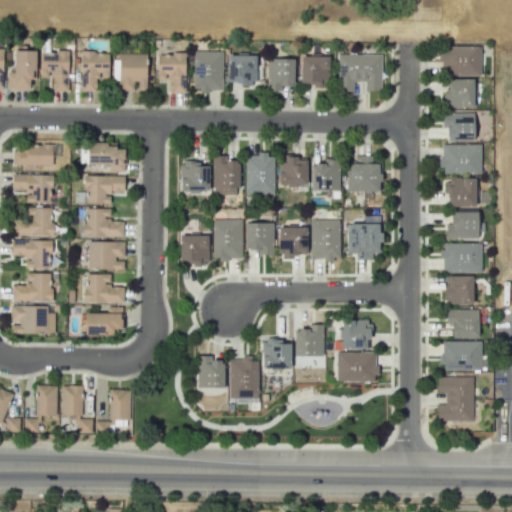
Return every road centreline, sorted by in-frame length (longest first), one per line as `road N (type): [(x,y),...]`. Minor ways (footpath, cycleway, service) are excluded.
road 1 (residential): [(0,466),(511,476)]
road 2 (residential): [(407,474),(410,45)]
road 3 (residential): [(153,120),(407,123)]
road 4 (residential): [(153,120),(142,351)]
road 5 (residential): [(407,290),(265,292),(221,310)]
road 6 (residential): [(0,119),(153,120)]
road 7 (residential): [(142,351),(126,359),(0,352)]
